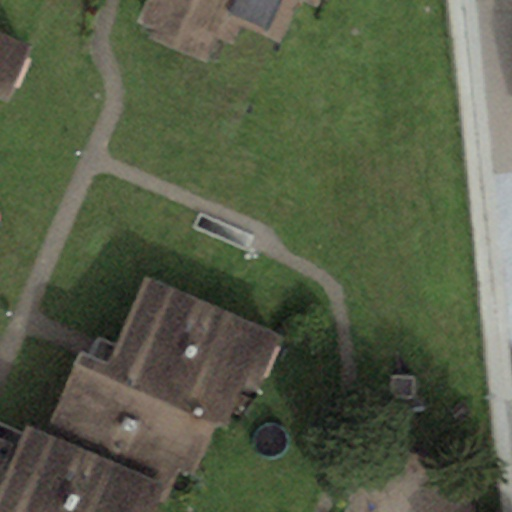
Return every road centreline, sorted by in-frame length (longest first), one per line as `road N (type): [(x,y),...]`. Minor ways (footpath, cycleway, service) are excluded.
road 1 (residential): [(464,0),(511,455)]
road 2 (unknown): [(95,166),(35,331),(0,391)]
